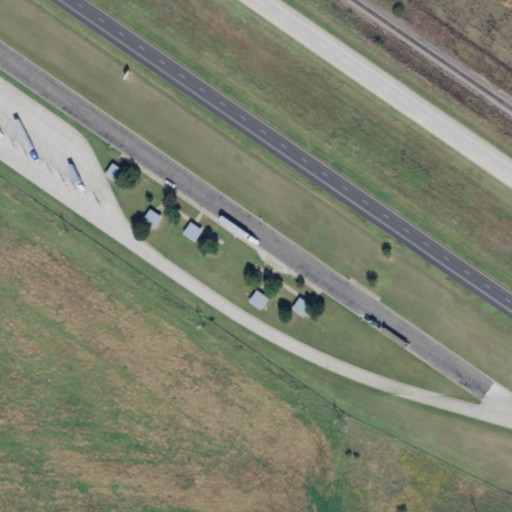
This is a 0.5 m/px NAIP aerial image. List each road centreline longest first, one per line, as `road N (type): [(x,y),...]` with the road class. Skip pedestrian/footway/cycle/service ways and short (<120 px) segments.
road 1 (trunk): [(79,0),(511,296)]
road 2 (trunk): [(511,170),(266,0)]
